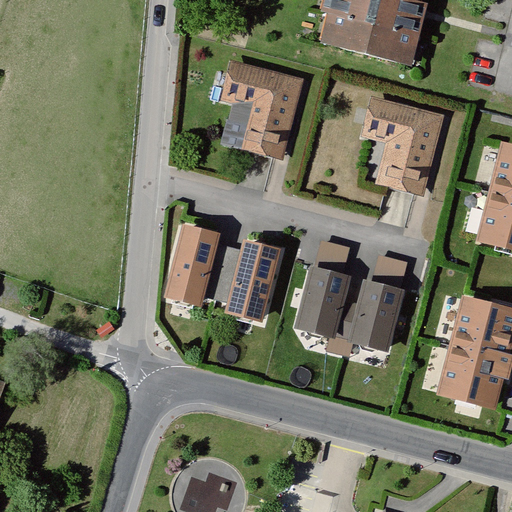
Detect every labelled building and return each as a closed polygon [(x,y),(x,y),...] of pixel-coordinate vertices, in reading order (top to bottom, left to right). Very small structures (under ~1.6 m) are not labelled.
[(434,0),(337,0),(326,48),(417,70),(434,0)] [(290,161),(311,81),(239,62),(229,102),(254,109),(243,149),(290,161)] [(451,118),(377,99),(367,138),(395,145),(385,182),(431,194),(451,118)] [(511,148),(484,244),(511,251),(511,148)] [(231,240),(193,230),(175,301),(213,310),(231,240)] [(293,257),(253,246),(234,318),(274,329),(293,257)] [(404,286),(408,258),(378,254),(375,282),(404,286)] [(359,280),(321,271),(306,328),(344,338),(359,280)] [(411,295),(374,285),(359,343),(396,352),(411,295)] [(511,385),(511,314),(470,303),(443,399),(504,416),(511,385)]
